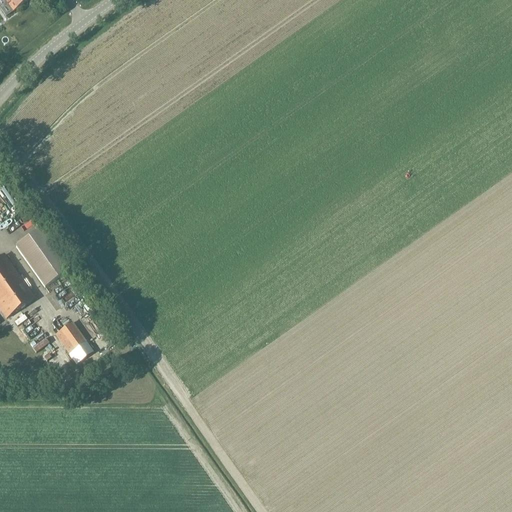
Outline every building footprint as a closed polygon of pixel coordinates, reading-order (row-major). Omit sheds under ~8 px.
[(0,0),(0,8),(6,17),(12,12),(28,2),(26,0),(0,0)] [(10,227),(18,222),(16,218),(8,223),(10,227)] [(42,229),(16,247),(45,289),(71,271),(42,229)] [(0,311),(6,319),(35,299),(5,255),(0,258),(0,311)] [(79,359),(89,352),(84,345),(86,343),(72,323),(55,335),(69,356),(74,352),(79,359)]
